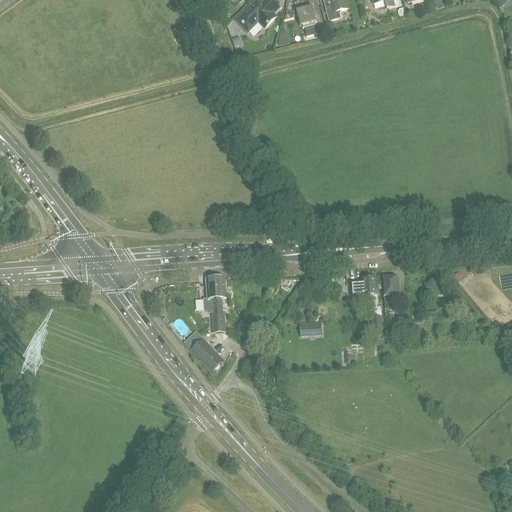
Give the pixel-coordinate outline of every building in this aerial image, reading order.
[(260,0),(258,0),(256,2),(236,22),(249,34),(260,23),(265,29),(265,30),(277,18),(274,15),(280,9),(270,0),(266,0),(264,3),(260,0)] [(297,11),(297,12),(301,28),(302,27),(301,27),(303,26),(303,29),(315,26),(317,34),(325,32),(317,0),(307,0),(309,5),(303,6),(303,11),(298,13),(297,11)] [(330,0),(333,9),(326,10),(329,22),(341,19),(340,14),(342,12),(349,10),(346,0),(330,0)] [(372,0),(373,2),(377,4),(385,2),(387,9),(401,5),(400,0),(372,0)] [(294,17),(294,12),(288,10),(285,20),(294,17)] [(278,41),(280,48),(290,46),(286,31),(281,32),(278,41)] [(239,38),(232,40),(235,48),(242,45),(239,38)] [(453,277),(459,284),(469,276),(463,269),(453,277)] [(219,324),(213,324),(214,335),(216,334),(225,334),(224,313),(223,313),(223,300),(226,300),(225,283),(225,279),(216,280),(219,324)] [(399,297),(398,279),(384,280),(386,310),(394,310),(393,298),(399,297)] [(208,301),(204,301),(205,313),(208,313),(208,315),(213,315),(213,324),(219,324),(216,280),(207,280),(208,301)] [(363,285),(354,285),(354,298),(364,298),(370,297),(371,310),(372,318),(383,317),(382,309),(379,310),(378,297),(379,297),(377,280),(369,281),(369,280),(365,280),(365,281),(363,281),(363,285)] [(398,315),(386,316),(388,337),(400,336),(398,315)] [(372,318),(371,318),(372,338),(377,338),(377,342),(383,341),(383,338),(384,338),(383,317),(372,318)] [(322,324),(300,326),(301,339),(323,337),(322,324)] [(256,325),(250,334),(259,340),(265,330),(256,325)] [(420,327),(406,328),(407,339),(421,338),(420,327)] [(223,363),(204,341),(192,352),(212,374),(223,363)]
